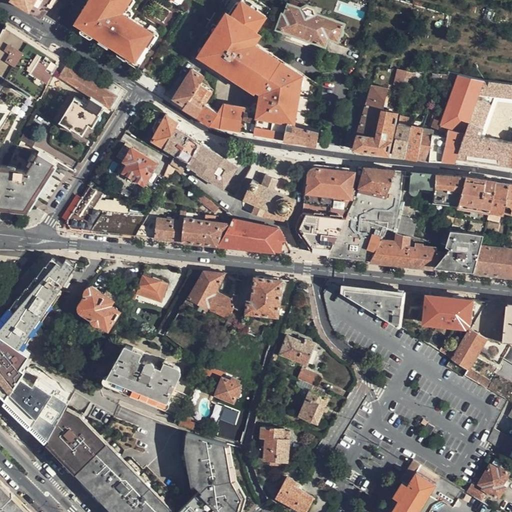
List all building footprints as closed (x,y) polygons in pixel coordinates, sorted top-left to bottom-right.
[(25,0),(23,3),(43,15),(46,11),(48,7),(37,0),(25,0)] [(88,0),(75,21),(137,62),(149,43),(152,45),(161,32),(167,36),(187,6),(179,1),(180,0),(88,0)] [(251,41),(271,10),(256,0),(228,0),(191,60),(220,79),(213,108),(218,111),(209,125),(284,138),(288,121),(316,128),(323,88),(251,41)] [(338,40),(344,24),(312,13),(311,11),(289,3),(285,13),(283,13),(277,28),(325,45),(329,37),(338,40)] [(137,62),(75,21),(71,28),(135,70),(139,64),(137,62)] [(0,166),(8,167),(21,140),(27,127),(53,73),(60,59),(46,50),(25,84),(16,77),(37,44),(8,26),(3,35),(0,40),(0,166)] [(46,50),(37,44),(16,77),(25,84),(46,50)] [(103,105),(110,109),(118,96),(67,63),(59,76),(91,97),(103,105)] [(186,105),(200,85),(205,76),(193,68),(174,97),(186,105)] [(405,78),(407,70),(400,69),(398,77),(405,78)] [(453,72),(449,71),(448,74),(447,74),(445,81),(449,83),(454,84),(451,91),(441,120),(436,119),(433,127),(441,130),(441,131),(448,133),(447,137),(443,159),(456,161),(457,156),(461,147),(460,147),(465,134),(477,99),(479,95),(482,87),(484,80),(477,78),(465,75),(453,72)] [(496,82),(484,80),(482,87),(488,88),(495,90),(496,82)] [(183,109),(196,117),(205,102),(212,92),(200,85),(186,105),(183,109)] [(353,148),(390,154),(398,112),(383,109),(388,88),(372,85),(364,109),(358,134),(353,148)] [(482,87),(479,95),(493,99),(495,90),(488,88),(482,87)] [(103,105),(91,97),(86,104),(76,97),(61,121),(72,128),(73,126),(83,133),(92,120),(95,122),(101,114),(98,112),(103,105)] [(477,99),(465,134),(479,136),(491,104),(477,99)] [(196,117),(209,125),(218,111),(213,108),(205,102),(196,117)] [(179,122),(166,114),(163,118),(161,117),(160,118),(157,119),(153,127),(152,131),(155,133),(152,140),(164,147),(176,127),(179,122)] [(392,154),(405,156),(412,126),(411,125),(413,119),(400,117),(399,123),(398,122),(392,154)] [(423,128),(425,122),(413,119),(411,125),(412,126),(423,128)] [(316,128),(288,121),(284,138),(317,143),(320,129),(316,128)] [(405,156),(418,158),(423,128),(412,126),(405,156)] [(21,140),(33,147),(39,136),(27,127),(21,140)] [(191,137),(176,127),(164,147),(161,153),(162,153),(172,158),(169,164),(175,169),(182,175),(188,164),(197,170),(198,171),(224,187),(237,166),(191,137)] [(418,158),(430,160),(432,134),(433,130),(423,128),(418,158)] [(162,153),(161,153),(131,134),(117,155),(128,162),(123,171),(144,184),(162,153)] [(442,160),(443,159),(447,137),(432,134),(430,160),(442,160)] [(495,162),(508,164),(511,149),(511,141),(510,141),(507,141),(491,138),(484,137),(479,136),(465,134),(460,147),(461,147),(457,156),(495,162)] [(0,203),(6,205),(25,206),(28,203),(55,161),(40,151),(28,170),(8,167),(0,166),(0,203)] [(305,193),(352,198),(354,190),(356,171),(315,166),(307,171),(305,193)] [(396,170),(365,167),(359,191),(386,197),(396,170)] [(327,256),(370,260),(381,239),(387,229),(398,232),(401,216),(405,201),(402,201),(406,171),(396,170),(386,197),(359,191),(355,199),(329,253),(327,256)] [(437,174),(412,171),(410,190),(411,192),(413,193),(415,193),(416,192),(417,192),(418,190),(418,187),(418,184),(436,186),(437,174)] [(449,175),(437,174),(436,186),(434,202),(459,204),(466,176),(449,175)] [(262,217),(287,221),(289,222),(296,200),(292,199),(273,190),(277,180),(265,175),(261,185),(257,184),(258,183),(252,180),(249,186),(243,199),(245,200),(246,199),(256,204),(252,212),(262,217)] [(478,178),(466,176),(459,204),(471,207),(479,208),(490,210),(491,204),(495,181),(478,178)] [(510,183),(495,181),(491,204),(490,210),(504,213),(510,183)] [(72,229),(136,235),(140,227),(147,216),(94,208),(105,191),(91,184),(68,221),(68,222),(72,229)] [(220,205),(201,190),(196,198),(215,212),(220,205)] [(290,231),(298,249),(329,253),(355,199),(352,198),(305,193),(303,212),(296,227),(297,228),(290,231)] [(478,217),(479,208),(471,207),(470,216),(478,217)] [(207,242),(218,243),(233,217),(230,216),(226,221),(220,220),(221,215),(179,210),(178,214),(181,215),(180,219),(152,217),(145,229),(145,235),(207,242)] [(490,210),(487,220),(502,223),(504,213),(490,210)] [(401,216),(398,232),(410,235),(413,236),(417,220),(401,216)] [(271,248),(290,249),(291,248),(290,247),(278,227),(233,217),(218,243),(271,248)] [(451,231),(451,228),(446,226),(441,244),(446,245),(451,231)] [(451,231),(446,245),(450,247),(445,254),(437,264),(475,268),(480,246),(483,235),(471,233),(466,232),(451,231)] [(414,265),(434,268),(437,264),(445,254),(438,253),(438,247),(424,246),(424,244),(409,242),(410,235),(398,232),(396,241),(381,239),(370,260),(387,262),(414,265)] [(474,272),(511,276),(511,249),(506,249),(480,246),(475,268),(474,272)] [(0,317),(0,332),(21,346),(76,265),(66,259),(62,265),(52,258),(47,265),(45,265),(37,276),(36,275),(28,286),(27,286),(19,297),(18,296),(11,308),(9,307),(2,318),(0,317)] [(201,267),(187,303),(227,317),(234,298),(218,292),(224,275),(201,267)] [(143,276),(137,293),(138,293),(161,301),(167,284),(143,276)] [(283,280),(256,277),(253,300),(248,300),(247,311),(279,314),(283,280)] [(84,292),(85,297),(78,306),(79,308),(80,311),(91,317),(91,320),(92,323),(93,325),(95,325),(97,325),(99,325),(101,324),(109,329),(120,310),(111,304),(116,296),(106,290),(104,293),(92,285),(88,287),(84,292)] [(352,286),(348,286),(347,293),(402,327),(405,303),(406,292),(352,286)] [(435,295),(429,295),(426,322),(469,327),(472,324),(473,317),(478,318),(488,301),(435,295)] [(496,302),(488,301),(478,318),(472,327),(489,338),(480,353),(499,364),(505,354),(511,342),(511,341),(506,340),(507,328),(498,323),(509,304),(496,302)] [(509,304),(498,323),(507,328),(509,304)] [(489,338),(472,327),(458,352),(453,358),(469,369),(470,369),(480,353),(489,338)] [(21,346),(0,332),(0,389),(7,397),(29,365),(23,363),(31,351),(21,346)] [(304,341),(297,339),(287,335),(280,353),(307,364),(315,343),(305,339),(304,341)] [(430,344),(441,351),(444,345),(433,338),(430,344)] [(453,358),(458,352),(445,344),(444,345),(441,351),(451,357),(453,358)] [(141,352),(126,346),(108,376),(167,400),(180,373),(180,371),(179,368),(177,367),(165,362),(162,369),(154,366),(154,364),(154,362),(153,360),(151,359),(149,359),(147,360),(146,362),(138,359),(141,352)] [(220,370),(205,364),(199,377),(207,380),(208,376),(216,379),(220,370)] [(298,377),(315,384),(319,375),(302,368),(298,377)] [(487,387),(490,381),(470,369),(469,369),(465,375),(487,387)] [(488,388),(508,399),(511,391),(511,383),(496,374),(488,388)] [(37,375),(35,378),(52,389),(54,386),(37,375)] [(238,383),(239,380),(232,378),(231,380),(223,377),(216,394),(234,402),(241,384),(238,383)] [(32,403),(38,407),(47,413),(57,398),(64,403),(71,393),(57,382),(54,386),(52,389),(35,378),(17,404),(27,410),(32,403)] [(312,385),(310,390),(328,397),(330,393),(312,385)] [(324,406),(328,397),(310,390),(299,415),(317,423),(322,411),(324,406)] [(41,421),(47,413),(38,407),(32,415),(41,421)] [(224,407),(220,419),(235,425),(239,412),(224,407)] [(65,409),(48,439),(78,469),(97,436),(78,416),(65,409)] [(181,426),(196,431),(198,424),(180,418),(178,424),(181,426)] [(288,461),(290,439),(284,438),(284,430),(284,428),(262,426),(261,437),(266,437),(265,459),(271,460),(288,461)] [(510,455),(511,452),(511,439),(493,429),(488,440),(498,448),(510,455)] [(169,511),(97,436),(78,469),(119,511),(233,511),(238,508),(241,497),(231,479),(225,444),(191,434),(189,446),(195,484),(202,491),(181,511),(169,511)] [(386,505),(384,509),(387,511),(420,511),(426,504),(431,507),(433,505),(440,501),(443,500),(453,506),(463,490),(414,460),(386,505)] [(499,469),(491,464),(480,483),(485,486),(484,488),(500,497),(506,487),(503,485),(511,473),(501,466),(499,469)] [(288,476),(287,477),(284,483),(277,496),(305,511),(306,511),(314,497),(298,488),(294,486),(297,481),(288,476)] [(30,511),(0,481),(0,511),(30,511)] [(467,492),(482,501),(487,492),(476,485),(472,483),(467,492)]
